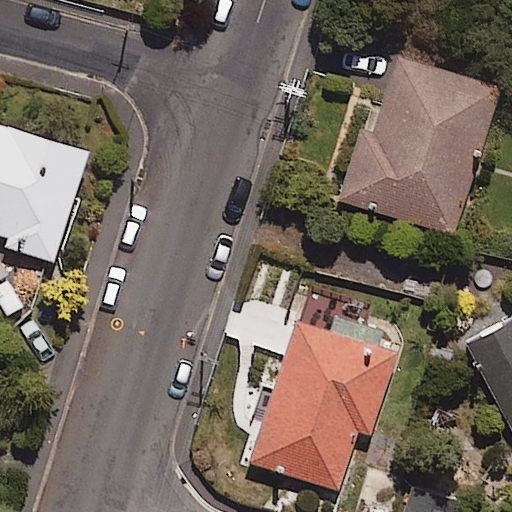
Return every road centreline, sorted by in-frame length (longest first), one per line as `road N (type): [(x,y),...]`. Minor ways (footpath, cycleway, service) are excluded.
road 1 (residential): [(231,86),(102,511)]
road 2 (residential): [(0,24),(231,86)]
